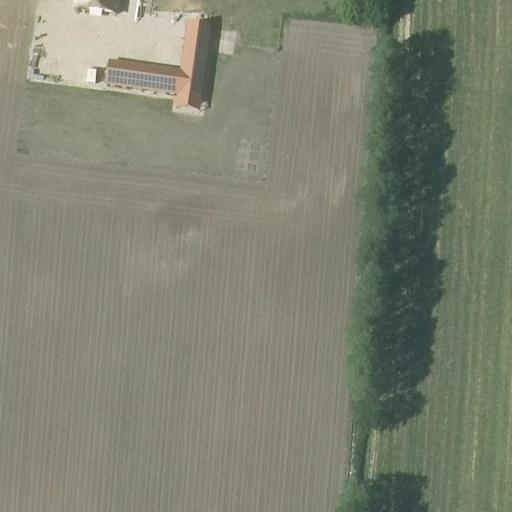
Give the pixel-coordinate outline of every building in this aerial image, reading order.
[(77,0),(76,10),(115,16),(117,0),(77,0)] [(43,69),(48,28),(0,21),(0,120),(38,125),(45,69),(43,69)] [(202,101),(211,29),(187,26),(181,73),(108,64),(105,88),(202,101)] [(130,133),(178,118),(172,100),(125,115),(130,133)] [(141,200),(305,159),(297,127),(292,104),(181,132),(179,121),(130,134),(133,148),(128,149),(141,200)] [(231,187),(149,204),(154,227),(235,211),(231,187)]
